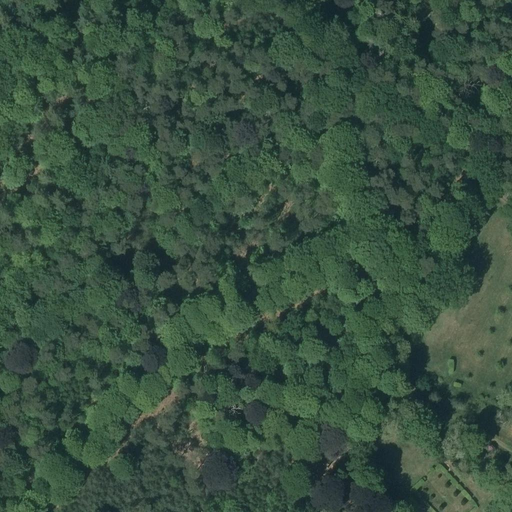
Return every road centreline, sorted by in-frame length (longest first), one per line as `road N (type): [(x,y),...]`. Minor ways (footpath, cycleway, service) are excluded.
road 1 (track): [(36,511),(194,331),(322,257),(365,245),(389,252),(404,268),(404,357),(426,412),(458,419),(511,454)]
road 2 (track): [(164,0),(0,346)]
road 3 (track): [(111,0),(23,82),(0,54)]
